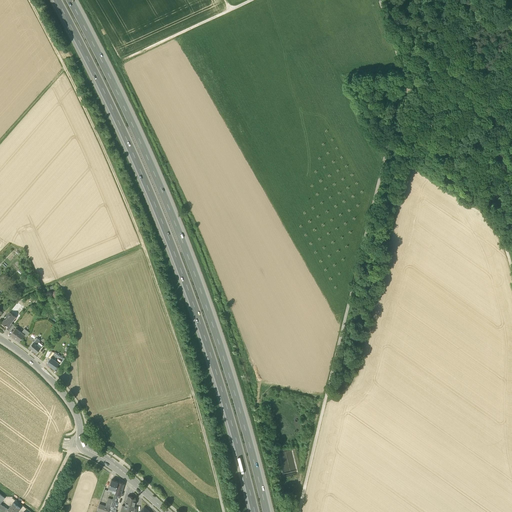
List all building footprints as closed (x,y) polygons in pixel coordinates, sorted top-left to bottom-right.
[(9,327),(12,323),(13,321),(14,321),(17,318),(16,317),(15,316),(10,312),(7,316),(8,317),(7,318),(6,320),(5,320),(2,324),(6,326),(7,325),(9,326),(9,327)] [(11,335),(20,342),(25,335),(28,331),(25,329),(22,332),(16,328),(11,335)] [(29,347),(37,353),(41,348),(37,345),(36,344),(34,342),(29,347)] [(53,354),(51,357),(59,363),(59,364),(60,364),(63,359),(60,357),(56,354),(55,355),(53,354)] [(55,369),(59,364),(59,363),(51,357),(50,358),(47,363),(55,369)] [(113,490),(116,491),(117,488),(119,482),(112,480),(108,490),(112,492),(113,490)] [(119,498),(122,489),(117,488),(116,491),(115,493),(115,494),(113,500),(113,501),(116,502),(117,498),(119,498)] [(129,511),(130,510),(133,511),(134,506),(136,499),(133,498),(133,497),(128,496),(125,506),(123,511),(129,511)] [(9,510),(11,511),(17,511),(20,508),(14,503),(9,510)]
